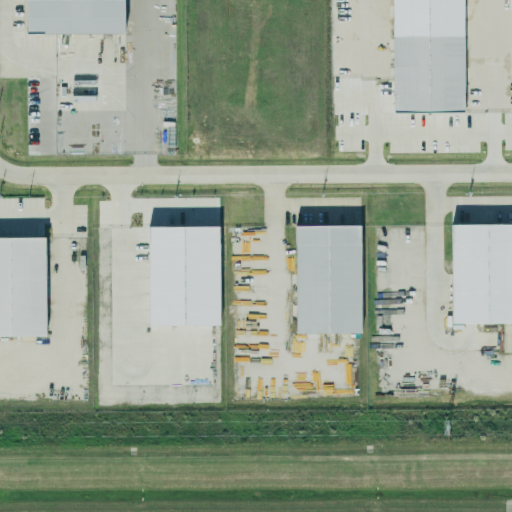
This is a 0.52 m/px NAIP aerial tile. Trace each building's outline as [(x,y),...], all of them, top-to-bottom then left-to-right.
[(27,0),(125,0),(125,26),(27,26),(27,0)] [(391,0),(462,0),(463,105),(393,106),(391,0)] [(452,217),(511,217),(511,316),(451,316),(452,217)] [(148,219),(218,218),(219,319),(149,320),(148,219)] [(295,218),(359,218),(360,327),(295,327),(295,218)] [(0,231),(45,231),(45,331),(0,331),(0,231)]
